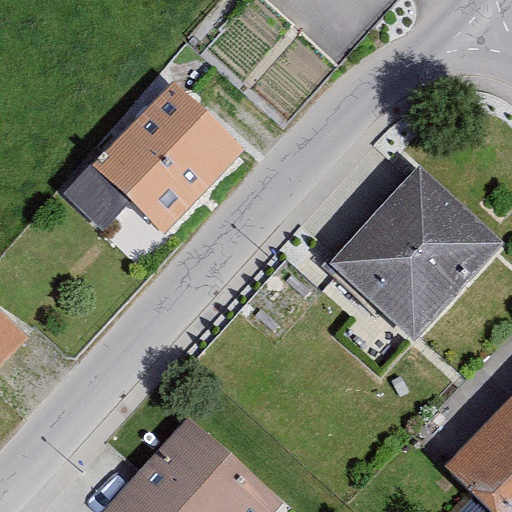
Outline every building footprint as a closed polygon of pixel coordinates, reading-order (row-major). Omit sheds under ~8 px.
[(163,235),(232,161),(168,101),(98,175),(163,235)] [(418,170),(327,270),(412,346),(503,245),(418,170)] [(0,365),(33,328),(0,298),(0,365)] [(511,511),(511,406),(454,468),(501,511),(511,511)] [(270,511),(275,507),(185,426),(105,511),(270,511)]
